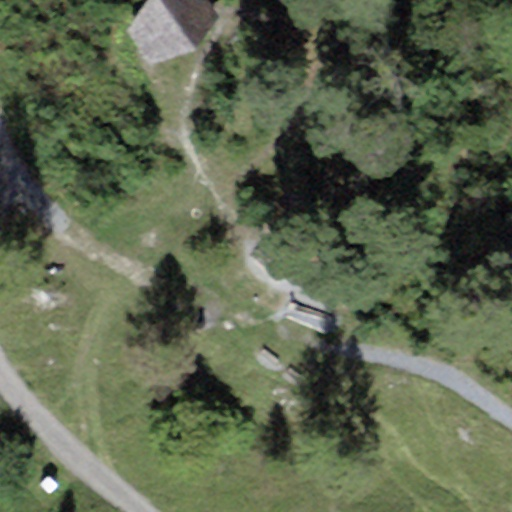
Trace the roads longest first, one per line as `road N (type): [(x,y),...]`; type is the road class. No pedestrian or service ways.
road 1 (track): [(0,119),(83,233),(305,312),(483,360),(511,379)]
road 2 (track): [(144,511),(41,423),(0,363)]
